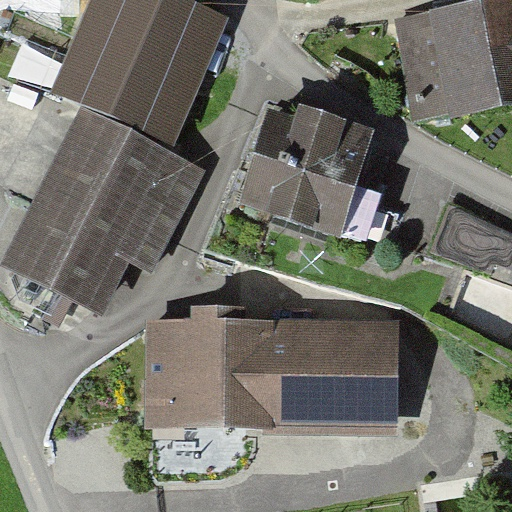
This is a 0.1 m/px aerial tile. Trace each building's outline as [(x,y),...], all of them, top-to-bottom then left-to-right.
[(238,24),(186,0),(100,0),(53,101),(86,116),(14,270),(114,317),(135,271),(161,283),(212,174),(176,158),(238,24)] [(511,4),(409,22),(426,127),(511,112),(511,4)] [(387,145),(287,112),(254,210),(355,243),(387,145)] [(511,271),(511,241),(458,215),(437,258),(485,282),(494,263),(511,271)] [(263,444),(399,446),(399,432),(400,393),(401,331),(247,330),(247,319),(194,318),(194,329),(147,328),(146,438),(263,440),(263,444)]
